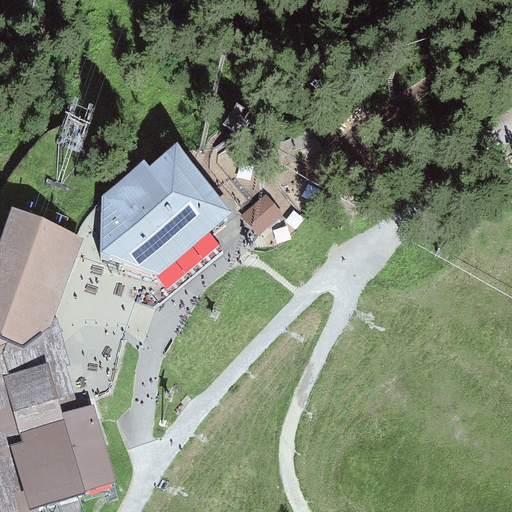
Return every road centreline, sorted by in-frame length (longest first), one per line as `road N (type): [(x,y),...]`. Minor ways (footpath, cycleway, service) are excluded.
road 1 (track): [(156,461),(345,255)]
road 2 (track): [(304,511),(289,486),(286,455),(344,290),(345,255)]
road 3 (track): [(345,255),(511,130)]
